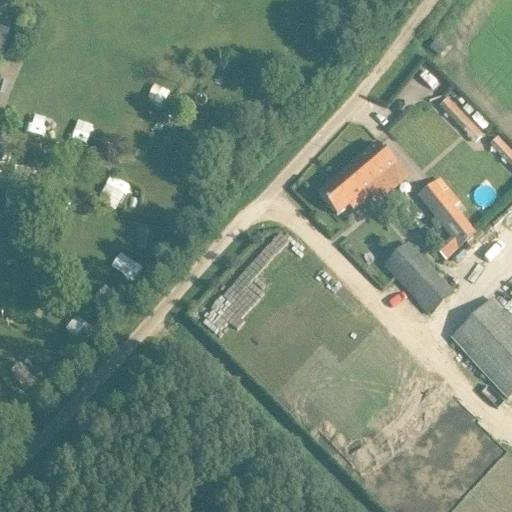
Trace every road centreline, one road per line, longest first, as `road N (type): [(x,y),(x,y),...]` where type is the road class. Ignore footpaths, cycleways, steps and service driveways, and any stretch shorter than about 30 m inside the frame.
road 1 (unclassified): [(0,479),(353,100)]
road 2 (track): [(151,320),(353,511)]
road 3 (track): [(353,100),(436,0)]
